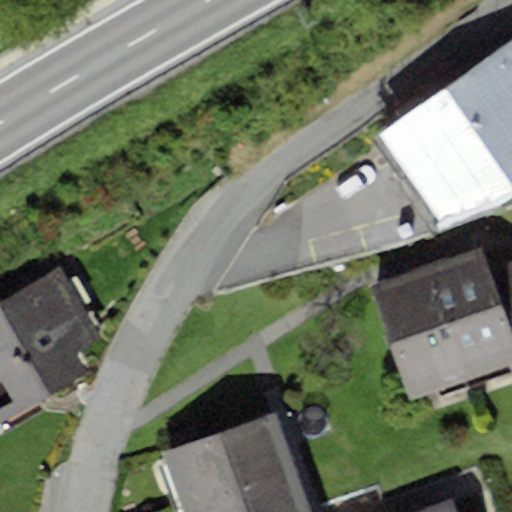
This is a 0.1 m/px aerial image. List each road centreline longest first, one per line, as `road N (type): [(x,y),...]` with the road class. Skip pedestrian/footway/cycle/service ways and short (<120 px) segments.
road 1 (residential): [(511,0),(272,166),(234,206),(141,344),(95,450),(82,511)]
road 2 (primary): [(203,0),(0,123)]
